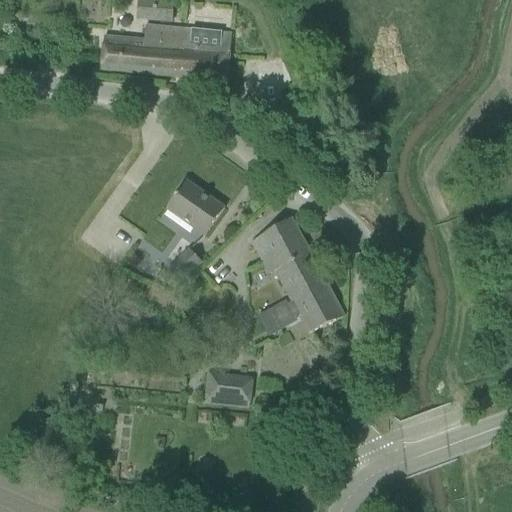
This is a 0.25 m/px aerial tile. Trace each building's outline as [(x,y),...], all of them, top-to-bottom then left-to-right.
[(155,0),(153,20),(171,22),(173,2),(155,0)] [(101,72),(228,84),(232,36),(146,27),(145,42),(105,38),(101,72)] [(165,210),(203,238),(224,210),(185,182),(165,210)] [(272,313),(282,330),(295,323),(294,320),(300,317),(310,337),(344,319),(291,220),(251,241),(271,279),(277,276),(293,305),(287,308),(286,305),(272,313)] [(126,268),(140,278),(156,256),(141,245),(126,268)] [(169,274),(162,281),(171,291),(179,284),(180,285),(202,264),(189,251),(167,272),(169,274)] [(204,405),(249,409),(253,378),(207,374),(204,405)] [(83,397),(81,414),(100,416),(101,409),(97,409),(98,398),(83,397)]
